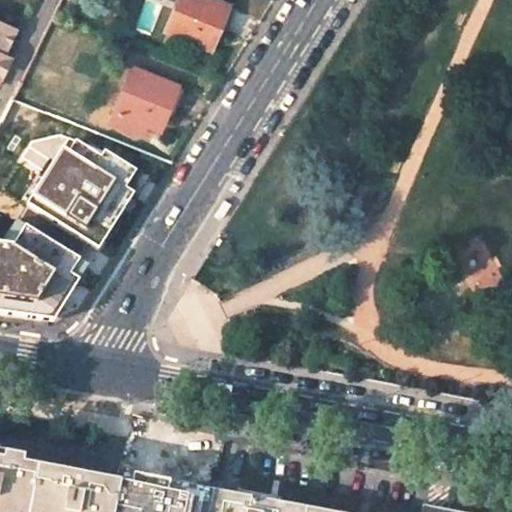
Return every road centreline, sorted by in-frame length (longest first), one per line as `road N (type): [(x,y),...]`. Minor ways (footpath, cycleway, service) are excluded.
road 1 (unclassified): [(96,373),(105,334),(319,0)]
road 2 (secondary): [(511,450),(96,373)]
